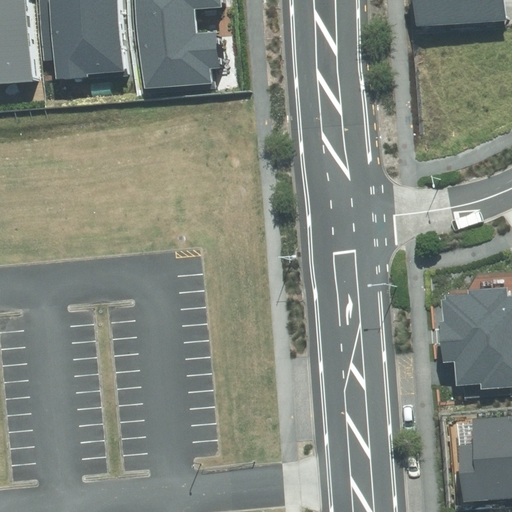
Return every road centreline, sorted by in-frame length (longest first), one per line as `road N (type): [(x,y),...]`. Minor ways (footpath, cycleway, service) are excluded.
road 1 (tertiary): [(367,217),(383,511)]
road 2 (tertiary): [(340,511),(322,219)]
road 3 (tertiary): [(322,219),(304,0)]
road 4 (tertiary): [(350,0),(367,217)]
road 5 (residential): [(367,217),(468,203),(511,186)]
